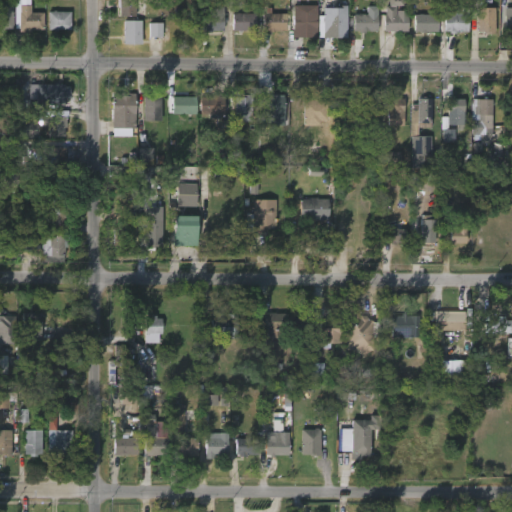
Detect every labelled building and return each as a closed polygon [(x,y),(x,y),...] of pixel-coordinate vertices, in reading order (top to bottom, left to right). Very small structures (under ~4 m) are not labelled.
[(30,0),(30,12),(43,12),(43,32),(20,32),(20,29),(14,29),(14,0),(30,0)] [(134,0),(134,16),(119,16),(119,0),(134,0)] [(220,2),(219,30),(201,31),(201,29),(194,29),(195,2),(202,2),(202,0),(211,0),(211,2),(220,2)] [(395,6),(395,10),(407,10),(406,31),(383,31),(383,14),(385,14),(385,5),(388,5),(388,0),(402,0),(402,5),(395,6)] [(347,14),(346,31),(335,31),(334,38),(318,37),(319,15),(323,15),(324,6),(338,7),(337,13),(347,14)] [(271,7),(271,13),(286,13),(286,30),(262,30),(262,13),(264,13),(264,7),(271,7)] [(511,32),(506,32),(501,32),(502,7),(511,7),(511,32)] [(364,32),(364,33),(351,32),(352,14),(366,14),(366,8),(376,8),(376,32),(364,32)] [(468,14),(467,32),(456,32),(456,34),(443,31),(443,8),(466,8),(466,14),(468,14)] [(493,8),(492,34),(478,34),(478,32),(475,32),(475,8),(493,8)] [(59,11),(73,12),(73,30),(60,30),(60,32),(51,30),(51,12),(59,11)] [(0,13),(12,13),(12,29),(1,29),(1,32),(0,32),(0,13)] [(236,30),(233,30),(233,13),(256,13),(255,30),(236,30)] [(438,14),(437,31),(419,32),(414,31),(414,28),(411,28),(411,17),(414,17),(414,13),(438,14)] [(305,37),(292,37),(292,14),(316,14),(316,37),(305,37)] [(141,44),(123,43),(123,20),(141,20),(141,44)] [(161,23),(148,23),(148,38),(161,38),(161,23)] [(60,85),(60,87),(69,87),(69,98),(68,98),(67,103),(50,103),(50,101),(44,101),(45,85),(60,85)] [(135,114),(134,128),(111,127),(112,93),(135,93),(134,114),(135,114)] [(219,94),(219,97),(224,97),(224,114),(200,114),(199,97),(212,97),(212,94),(219,94)] [(278,95),(278,97),(282,97),(282,101),(284,101),(283,125),(273,125),(273,119),(259,118),(260,96),(270,97),(270,94),(278,95)] [(252,95),(251,122),(234,122),(234,97),(240,97),(240,95),(252,95)] [(195,115),(171,114),(171,96),(195,96),(195,115)] [(160,120),(143,120),(143,97),(160,97),(160,120)] [(394,97),(394,99),(401,99),(401,126),(385,126),(385,99),(394,97)] [(319,100),(326,101),(326,121),(319,120),(319,126),(301,125),(302,101),(305,101),(305,99),(319,100)] [(415,131),(409,130),(409,106),(414,106),(415,99),(430,99),(429,128),(415,128),(415,131)] [(452,125),(440,124),(440,99),(461,99),(461,115),(452,115),(452,125)] [(489,128),(488,143),(477,142),(477,134),(476,134),(476,129),(468,129),(469,99),(489,99),(489,128)] [(69,117),(68,128),(66,128),(66,137),(54,136),(54,126),(45,126),(45,117),(69,117)] [(430,136),(411,137),(411,169),(424,169),(424,156),(431,156),(430,136)] [(32,165),(57,164),(57,160),(66,160),(65,147),(32,148),(32,165)] [(152,148),(138,148),(138,163),(152,162),(152,148)] [(400,152),(383,151),(383,167),(400,167),(400,152)] [(34,187),(6,187),(6,173),(34,173),(34,187)] [(183,207),(179,207),(180,184),(200,185),(199,207),(183,207)] [(317,198),(317,199),(328,199),(327,220),(299,218),(299,199),(317,198)] [(264,230),(264,234),(242,233),(242,209),(250,209),(250,200),(272,200),(272,226),(266,226),(266,229),(264,230)] [(64,210),(52,210),(51,224),(63,224),(64,210)] [(437,215),(436,229),(434,228),(434,242),(436,242),(436,245),(425,245),(425,243),(414,242),(415,215),(437,215)] [(200,246),(178,246),(178,218),(201,218),(201,246),(200,246)] [(165,222),(164,248),(155,248),(155,246),(146,245),(147,221),(165,222)] [(455,243),(455,246),(451,246),(451,243),(449,243),(449,229),(452,229),(452,222),(466,222),(465,244),(455,243)] [(136,228),(135,245),(112,246),(113,228),(116,228),(116,223),(121,223),(121,228),(136,228)] [(404,244),(405,229),(390,229),(389,243),(404,244)] [(58,235),(58,237),(67,237),(66,247),(64,247),(62,262),(44,261),(44,256),(41,256),(42,235),(49,235),(49,237),(53,237),(53,235),(58,235)] [(18,252),(32,252),(33,238),(18,238),(18,252)] [(494,310),(494,317),(502,317),(502,320),(511,320),(511,334),(493,335),(493,334),(481,334),(481,310),(494,310)] [(274,312),(274,313),(286,313),(286,331),(282,331),(282,338),(266,338),(266,330),(264,330),(264,312),(274,312)] [(439,331),(430,331),(430,312),(461,312),(461,332),(439,331)] [(238,313),(237,338),(227,338),(227,335),(211,334),(212,320),(217,320),(218,315),(238,313)] [(40,340),(21,340),(21,314),(40,314),(40,340)] [(155,315),(155,317),(161,317),(160,334),(158,334),(158,342),(144,342),(145,318),(149,318),(149,315),(155,315)] [(373,350),(343,350),(344,315),(373,316),(373,350)] [(17,342),(0,342),(0,316),(17,316),(18,342),(17,342)] [(406,339),(406,343),(392,343),(392,339),(388,339),(388,316),(418,317),(418,339),(406,339)] [(340,325),(340,343),(321,343),(321,338),(313,337),(313,324),(340,325)] [(130,353),(129,367),(114,367),(114,345),(130,345),(130,353)] [(212,351),(200,350),(200,365),(212,365),(212,351)] [(440,361),(440,375),(464,376),(464,361),(440,361)] [(323,364),(312,364),(312,376),(323,376),(323,364)] [(376,369),(376,377),(378,377),(378,386),(369,386),(369,378),(365,378),(365,385),(333,383),(333,380),(327,380),(327,368),(351,369),(351,372),(358,372),(358,376),(362,376),(362,369),(376,369)] [(136,385),(120,384),(119,404),(135,405),(136,385)] [(151,386),(140,386),(140,399),(150,399),(151,386)] [(62,406),(63,388),(50,387),(50,406),(62,406)] [(228,387),(218,387),(217,406),(227,406),(228,387)] [(0,399),(0,408),(8,408),(8,392),(0,392),(0,399)] [(216,406),(216,395),(203,395),(203,406),(216,406)] [(154,414),(155,438),(167,438),(166,456),(143,456),(144,414),(154,414)] [(373,420),(373,430),(369,430),(368,456),(358,456),(358,454),(349,454),(350,452),(340,451),(341,429),(350,429),(351,419),(373,420)] [(12,453),(12,455),(0,453),(0,428),(13,428),(13,453),(12,453)] [(317,428),(317,429),(319,429),(319,455),(299,455),(299,429),(317,428)] [(71,431),(71,458),(61,457),(61,455),(54,454),(54,444),(47,444),(47,430),(71,431)] [(35,455),(35,457),(27,457),(27,455),(23,454),(23,431),(41,431),(41,455),(35,455)] [(280,431),(279,438),(286,438),(286,454),(264,456),(264,438),(267,438),(268,431),(280,431)] [(183,434),(183,438),(197,438),(197,456),(174,455),(174,434),(183,434)] [(137,450),(136,455),(112,454),(113,436),(137,437),(137,450)] [(240,456),(234,454),(235,437),(257,438),(257,454),(240,456)] [(209,438),(226,438),(226,456),(204,455),(204,438),(209,438)]
